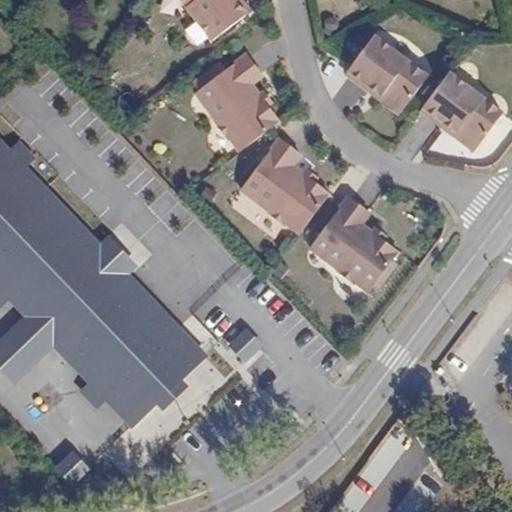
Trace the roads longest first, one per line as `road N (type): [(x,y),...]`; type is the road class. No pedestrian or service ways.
road 1 (residential): [(508,214),(399,364),(303,476),(246,511)]
road 2 (residential): [(508,214),(433,180),(380,168),(334,136),(306,75),(289,0)]
